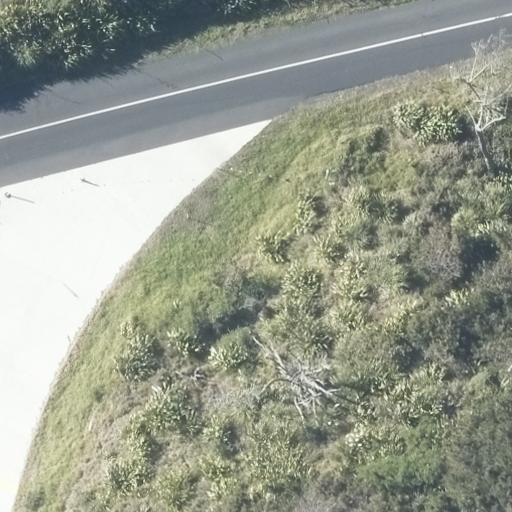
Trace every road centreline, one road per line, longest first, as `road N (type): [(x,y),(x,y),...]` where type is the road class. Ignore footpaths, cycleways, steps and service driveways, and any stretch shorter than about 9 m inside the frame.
road 1 (unclassified): [(511,22),(0,141)]
road 2 (track): [(97,118),(51,443),(26,511)]
